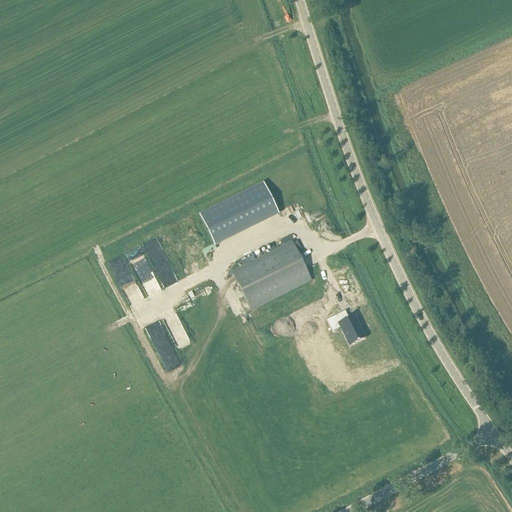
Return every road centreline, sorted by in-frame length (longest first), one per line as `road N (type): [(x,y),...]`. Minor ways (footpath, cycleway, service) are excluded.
road 1 (unclassified): [(494,432),(435,342),(377,227),(299,0)]
road 2 (unclassified): [(349,511),(494,432)]
